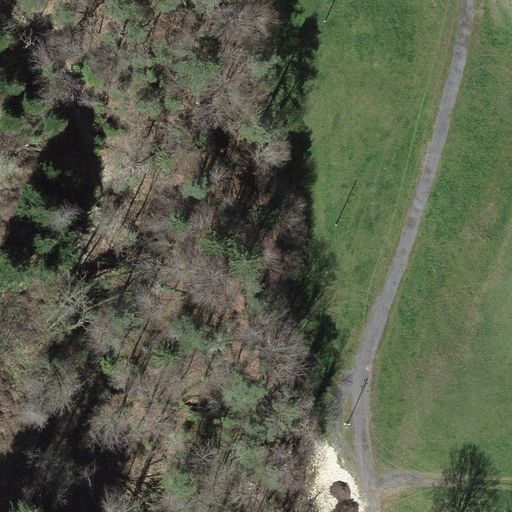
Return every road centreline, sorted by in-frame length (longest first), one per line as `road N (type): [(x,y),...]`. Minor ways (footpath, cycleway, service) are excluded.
road 1 (track): [(374,511),(359,417),(366,353),(434,150),(468,0)]
road 2 (track): [(366,481),(511,487)]
